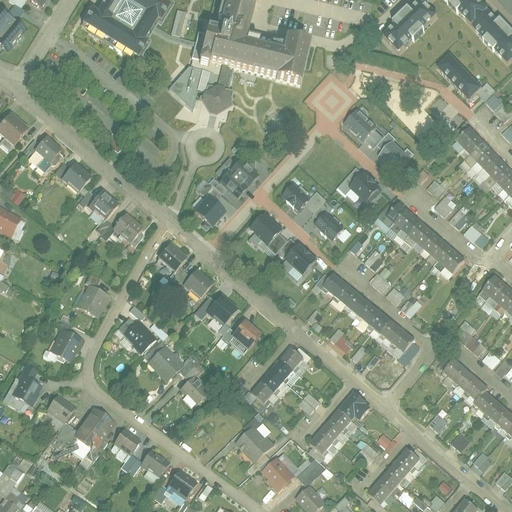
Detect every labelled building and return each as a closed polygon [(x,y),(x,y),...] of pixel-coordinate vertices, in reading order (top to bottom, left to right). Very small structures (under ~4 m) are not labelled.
[(36,0),(17,0),(31,8),(36,0)] [(80,27),(138,62),(149,45),(145,43),(156,25),(159,27),(170,10),(153,0),(104,0),(95,15),(89,12),(80,27)] [(220,0),(211,40),(200,38),(193,70),(188,70),(167,93),(189,113),(215,119),(230,110),(233,95),(228,94),(233,73),(300,90),(311,45),(284,38),(280,56),(245,48),(256,0),(220,0)] [(511,33),(480,0),(418,0),(377,39),(397,61),(441,21),(429,9),(438,0),(439,0),(505,71),(511,64),(511,33)] [(25,31),(0,10),(0,47),(7,53),(25,31)] [(174,19),(183,21),(184,14),(176,12),(174,19)] [(483,86),(450,52),(432,68),(468,106),(477,97),(484,105),(498,92),(488,81),(483,86)] [(358,113),(344,128),(362,145),(376,131),(358,113)] [(23,136),(7,120),(0,127),(0,139),(10,149),(23,136)] [(510,146),(511,143),(511,125),(501,136),(510,146)] [(455,147),(511,202),(511,177),(468,134),(455,147)] [(393,176),(412,156),(406,150),(402,154),(392,144),(395,141),(388,135),(376,148),(382,153),(376,160),(393,176)] [(59,155),(42,141),(33,153),(50,167),(59,155)] [(234,153),(242,144),(240,141),(231,150),(234,153)] [(21,156),(25,160),(31,153),(27,149),(21,156)] [(237,202),(258,179),(240,163),(237,167),(229,160),(216,175),(223,182),(219,186),(237,202)] [(92,180),(74,166),(60,183),(78,197),(92,180)] [(420,187),(429,177),(422,172),(414,181),(420,187)] [(365,207),(379,193),(362,177),(353,187),(346,180),(337,191),(346,199),(351,194),(365,207)] [(444,181),(439,186),(434,182),(425,191),(436,201),(450,186),(444,181)] [(292,187),(281,200),(298,216),(310,203),(292,187)] [(9,193),(5,198),(16,207),(24,198),(16,192),(13,196),(9,193)] [(98,196),(87,211),(100,222),(112,208),(98,196)] [(433,211),(444,220),(455,207),(445,198),(433,211)] [(208,200),(194,215),(213,232),(226,217),(208,200)] [(465,205),(448,223),(458,232),(471,218),(466,214),(470,210),(465,205)] [(392,225),(452,279),(465,265),(404,211),(392,225)] [(0,215),(0,233),(13,239),(20,226),(0,215)] [(263,215),(248,231),(268,250),(283,234),(263,215)] [(343,232),(325,216),(313,229),(331,245),(343,232)] [(112,234),(127,246),(139,232),(125,220),(112,234)] [(474,223),(463,236),(480,251),(488,242),(479,234),(482,230),(474,223)] [(355,256),(362,246),(357,243),(350,252),(355,256)] [(165,270),(173,278),(187,262),(170,248),(156,263),(165,270)] [(314,264),(299,250),(284,265),(300,279),(314,264)] [(374,274),(383,264),(378,259),(380,256),(375,252),(363,265),(374,274)] [(384,269),(378,276),(384,281),(390,274),(384,269)] [(180,288),(198,303),(211,288),(193,273),(180,288)] [(377,275),(368,284),(381,295),(389,286),(377,275)] [(323,294),(403,358),(415,343),(335,279),(323,294)] [(511,321),(511,293),(496,279),(482,294),(511,321)] [(103,293),(88,287),(78,311),(91,316),(93,317),(103,293)] [(393,289),(385,298),(396,308),(404,299),(393,289)] [(205,314),(221,330),(236,315),(219,299),(205,314)] [(288,301),(283,305),(289,311),(293,306),(288,301)] [(414,301),(411,305),(407,302),(399,311),(410,320),(421,307),(414,301)] [(133,308),(128,312),(138,322),(142,318),(133,308)] [(315,311),(307,324),(313,328),(321,315),(315,311)] [(159,343),(139,323),(123,337),(142,358),(159,343)] [(452,337),(477,359),(485,349),(471,337),(475,332),(465,323),(452,337)] [(230,341),(246,354),(261,337),(244,324),(230,341)] [(317,333),(321,329),(314,324),(311,329),(317,333)] [(345,356),(354,347),(337,332),(328,342),(345,356)] [(78,341),(62,333),(51,357),(67,365),(78,341)] [(360,348),(351,361),(357,365),(366,352),(360,348)] [(148,366),(166,385),(181,370),(163,351),(148,366)] [(302,361),(290,351),(247,399),(259,410),(302,361)] [(489,353),(481,363),(491,372),(500,362),(489,353)] [(370,372),(379,361),(374,357),(366,368),(370,372)] [(438,375),(475,406),(486,394),(488,392),(451,360),(438,375)] [(493,375),(500,381),(511,369),(504,363),(493,375)] [(34,372),(25,368),(17,383),(21,386),(14,401),(25,407),(36,385),(29,382),(34,372)] [(179,392),(194,409),(205,400),(190,383),(179,392)] [(308,394),(297,407),(308,417),(319,405),(308,394)] [(473,409),(511,441),(511,416),(486,394),(475,406),(473,409)] [(350,398),(309,448),(321,458),(362,408),(350,398)] [(47,412),(65,424),(72,413),(54,401),(47,412)] [(111,425),(93,412),(74,438),(85,446),(92,451),(111,425)] [(437,436),(447,424),(437,416),(427,427),(437,436)] [(63,428),(54,440),(60,445),(70,433),(63,428)] [(236,447),(254,466),(271,450),(253,431),(236,447)] [(115,446),(133,457),(140,446),(122,435),(115,446)] [(376,443),(389,455),(396,446),(383,435),(376,443)] [(459,435),(450,446),(460,455),(470,444),(459,435)] [(49,460),(53,465),(70,452),(77,462),(86,455),(74,441),(49,460)] [(368,466),(377,456),(361,441),(356,447),(361,452),(357,455),(368,466)] [(286,454),(295,447),(290,442),(282,449),(286,454)] [(404,451),(368,497),(382,508),(419,462),(404,451)] [(140,467),(158,479),(167,467),(149,454),(140,467)] [(471,467),(481,476),(491,464),(481,455),(471,467)] [(82,459),(77,468),(84,472),(89,464),(82,459)] [(261,473),(278,493),(293,481),(276,460),(261,473)] [(16,470),(18,464),(10,462),(9,468),(16,470)] [(186,500),(197,484),(179,472),(168,489),(186,500)] [(504,493),(511,484),(511,480),(504,473),(494,484),(504,493)] [(453,490),(446,484),(440,490),(447,497),(453,490)] [(202,502),(211,490),(206,486),(197,498),(202,502)] [(297,501),(305,511),(323,511),(324,511),(308,492),(297,501)] [(74,497),(69,504),(80,511),(84,504),(74,497)] [(427,509),(431,511),(437,511),(443,504),(436,498),(427,509)] [(416,499),(412,505),(422,511),(425,511),(431,504),(424,500),(422,503),(416,499)] [(478,511),(466,501),(456,511),(478,511)] [(13,511),(16,508),(8,502),(0,511),(13,511)]
